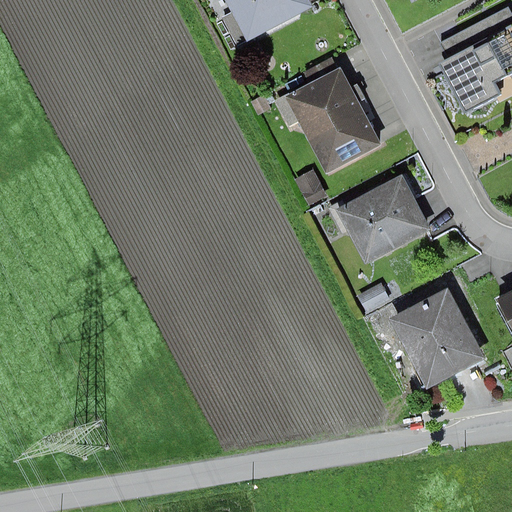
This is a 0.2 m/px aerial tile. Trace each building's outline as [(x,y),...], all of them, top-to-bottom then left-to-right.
[(318,0),(229,0),(250,41),(321,5),(318,0)] [(479,30),(436,53),(472,121),(510,101),(506,92),(511,89),(511,30),(487,43),(479,30)] [(340,64),(286,92),(291,103),(345,75),(340,64)] [(300,132),(311,126),(338,178),(393,149),(352,71),(345,75),(291,103),(286,106),(300,132)] [(337,198),(323,174),(309,182),(323,206),(337,198)] [(406,187),(346,218),(368,261),(428,230),(406,187)] [(460,296),(402,328),(438,393),(496,361),(460,296)]
